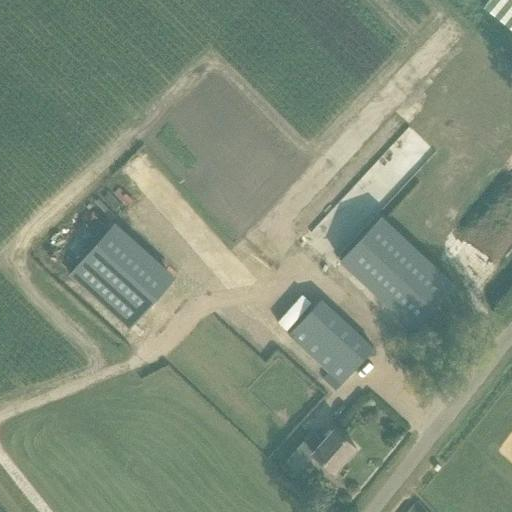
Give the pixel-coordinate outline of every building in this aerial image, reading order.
[(511,0),(488,0),(483,7),(511,30),(511,0)] [(408,138),(351,209),(361,217),(380,193),(396,206),(433,159),(408,138)] [(233,157),(224,165),(240,181),(249,172),(233,157)] [(454,285),(440,272),(382,218),(341,262),(398,316),(413,329),(454,285)] [(175,278),(114,223),(67,275),(129,330),(175,278)] [(322,303),(289,339),(327,373),(321,380),(335,392),(373,349),(358,336),(322,303)] [(336,473),(335,472),(355,450),(355,451),(356,449),(333,429),(322,441),(312,432),(302,444),(335,473),(336,473)]
